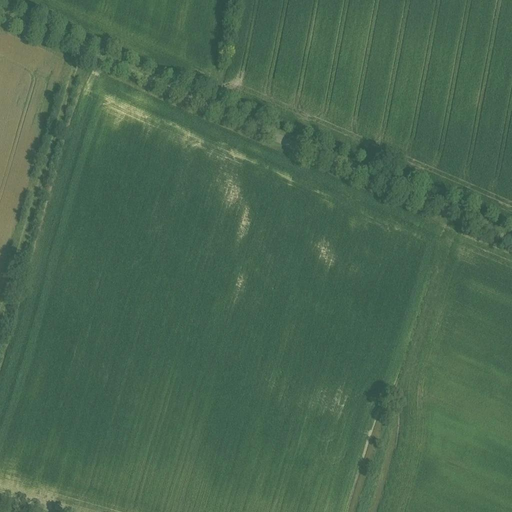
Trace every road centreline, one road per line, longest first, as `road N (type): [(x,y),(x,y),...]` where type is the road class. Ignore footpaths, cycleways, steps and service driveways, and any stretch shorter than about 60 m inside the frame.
road 1 (unclassified): [(511,241),(0,15)]
road 2 (track): [(82,53),(0,318)]
